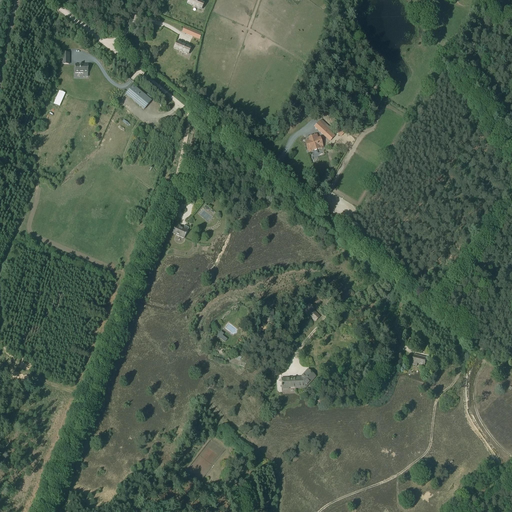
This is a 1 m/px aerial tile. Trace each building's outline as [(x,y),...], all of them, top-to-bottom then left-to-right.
[(173,55),(173,62),(187,62),(187,55),(182,55),(182,54),(179,54),(179,55),(173,55)] [(89,64),(75,64),(75,73),(89,73),(89,64)] [(133,86),(125,95),(144,110),(151,101),(133,86)] [(58,91),(51,109),(55,111),(63,93),(58,91)] [(335,136),(319,121),(313,128),(329,142),(335,136)] [(309,142),(306,143),(308,151),(306,152),(307,155),(324,150),(321,138),(319,139),(318,135),(312,137),(312,138),(309,139),(309,142)] [(176,225),(172,234),(184,239),(189,228),(184,226),(184,228),(176,225)] [(309,304),(303,310),(309,317),(310,315),(316,322),(322,317),(315,310),(316,309),(309,304)] [(414,355),(411,365),(417,366),(417,364),(424,366),(426,358),(414,355)] [(292,378),(284,379),(284,388),(292,388),(292,392),(295,392),(295,389),(305,388),(316,376),(309,370),(300,380),(294,380),(294,381),(292,381),(292,378)]
